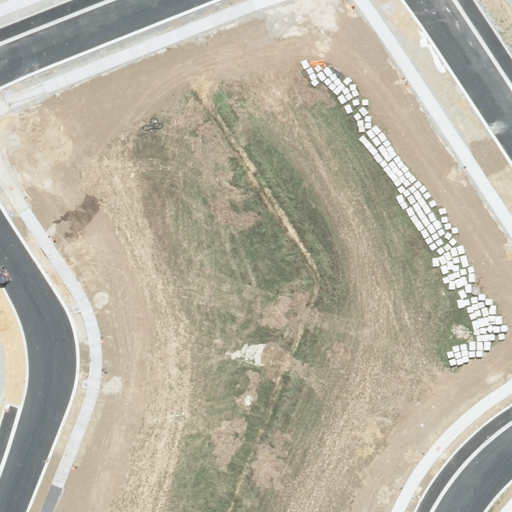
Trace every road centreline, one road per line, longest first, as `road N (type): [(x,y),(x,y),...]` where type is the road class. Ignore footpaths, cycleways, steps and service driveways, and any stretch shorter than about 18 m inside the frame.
road 1 (residential): [(0,511),(51,372),(49,335),(0,245)]
road 2 (residential): [(0,69),(163,0)]
road 3 (residential): [(511,126),(429,0)]
